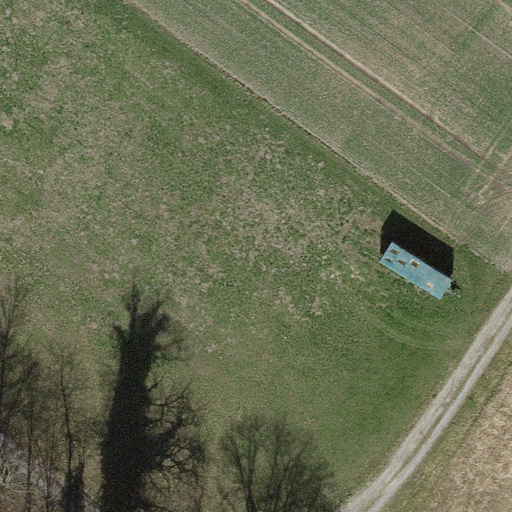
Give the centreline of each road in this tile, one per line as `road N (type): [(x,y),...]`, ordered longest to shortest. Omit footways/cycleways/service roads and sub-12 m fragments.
road 1 (track): [(348,511),(452,388),(511,299)]
road 2 (track): [(0,437),(107,511)]
